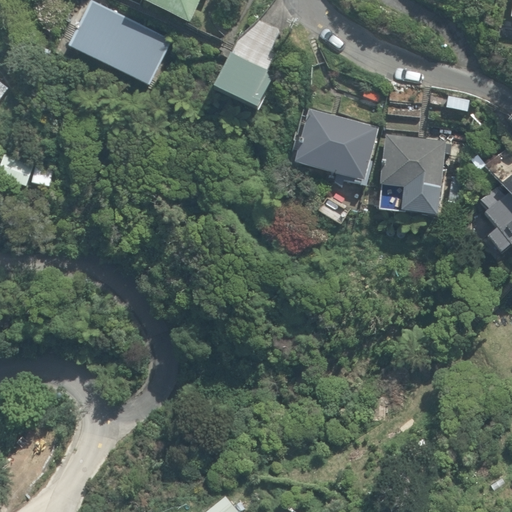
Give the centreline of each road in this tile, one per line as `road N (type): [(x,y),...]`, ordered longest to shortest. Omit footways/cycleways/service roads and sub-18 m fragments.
road 1 (residential): [(299,0),(369,46),(491,84),(511,100)]
road 2 (residential): [(151,327),(163,346),(159,392),(102,424)]
road 3 (residential): [(0,376),(30,373),(76,388),(102,424)]
